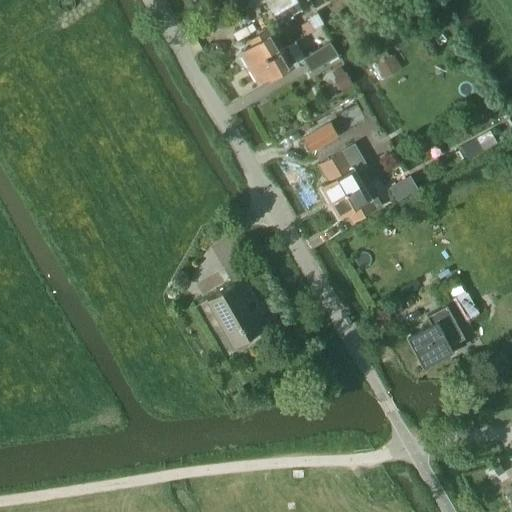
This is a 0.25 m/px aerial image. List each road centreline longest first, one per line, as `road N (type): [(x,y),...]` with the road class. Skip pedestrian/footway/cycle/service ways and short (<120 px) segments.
road 1 (unclassified): [(391,413),(149,0)]
road 2 (track): [(0,504),(411,449)]
